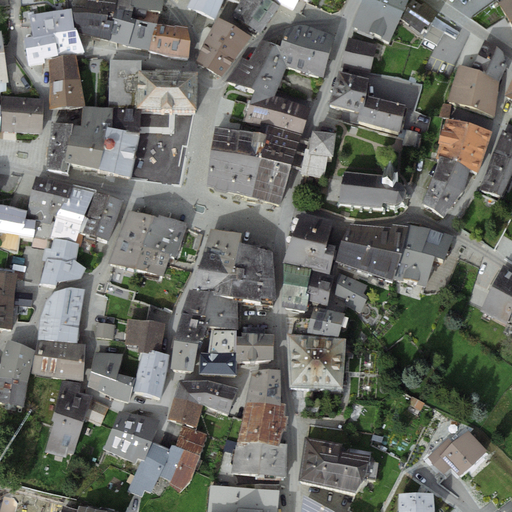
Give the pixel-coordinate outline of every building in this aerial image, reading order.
[(86,0),(86,8),(114,12),(116,0),(86,0)] [(116,0),(114,12),(114,16),(157,23),(163,0),(116,0)] [(216,25),(226,0),(193,0),(188,12),(216,25)] [(261,0),(245,0),(232,19),(246,29),(265,2),(261,0)] [(266,0),(294,15),(300,6),(308,10),(313,0),(266,0)] [(410,0),(368,0),(365,6),(403,27),(413,1),(410,0)] [(511,0),(498,8),(511,32),(511,0)] [(460,34),(413,1),(403,27),(421,41),(423,38),(437,47),(445,34),(456,40),(460,34)] [(265,2),(246,29),(260,39),(279,13),(265,2)] [(365,6),(359,19),(396,39),(403,27),(365,6)] [(73,8),(53,11),(57,33),(53,34),(57,56),(85,51),(77,32),(73,8)] [(114,16),(114,12),(86,8),(73,8),(77,32),(109,40),(114,16)] [(33,37),(53,34),(57,33),(53,11),(29,15),(33,37)] [(150,51),(157,23),(114,16),(109,40),(150,51)] [(390,51),(396,39),(359,19),(353,34),(390,51)] [(188,26),(157,23),(150,51),(171,56),(188,58),(191,40),(188,26)] [(218,25),(204,50),(234,68),(252,46),(218,25)] [(287,74),(306,80),(319,37),(307,32),(298,32),(286,37),(281,53),(287,74)] [(33,37),(25,38),(29,65),(45,63),(45,58),(57,56),(53,34),(33,37)] [(336,43),(319,37),(306,80),(324,85),(336,43)] [(485,40),(473,67),(500,82),(507,65),(503,51),(485,40)] [(349,43),(345,57),(373,64),(377,50),(349,43)] [(262,46),(249,66),(264,74),(283,83),(287,74),(281,53),(262,46)] [(221,84),(234,68),(204,50),(196,68),(221,84)] [(49,60),(50,83),(81,79),(76,55),(49,60)] [(345,57),(342,71),(370,78),(373,64),(345,57)] [(141,72),(141,62),(109,62),(109,109),(113,109),(137,110),(138,72),(141,72)] [(227,85),(251,99),(264,74),(249,66),(242,63),(227,85)] [(449,101),(495,116),(500,82),(473,67),(459,64),(449,101)] [(138,72),(137,110),(141,110),(196,111),(197,74),(141,72),(138,72)] [(257,96),(275,103),(283,83),(264,74),(251,99),(255,101),(257,96)] [(342,121),(360,126),(367,101),(369,86),(340,77),(330,110),(344,114),(342,121)] [(86,106),(81,79),(50,83),(49,110),(86,106)] [(1,104),(0,128),(0,131),(42,134),(44,99),(2,96),(1,104)] [(272,135),(302,142),(310,116),(275,103),(257,96),(255,101),(244,126),(262,132),(272,135)] [(407,113),(367,101),(360,126),(400,138),(407,113)] [(68,164),(98,171),(103,149),(107,129),(112,129),(113,109),(109,109),(83,109),(80,127),(73,126),(66,164),(68,164)] [(113,109),(112,129),(139,134),(141,110),(137,110),(113,109)] [(439,159),(455,164),(470,122),(446,118),(436,158),(439,159)] [(492,131),(470,122),(455,164),(470,170),(479,173),(492,131)] [(45,171),(66,174),(68,164),(66,164),(73,126),(50,124),(45,171)] [(131,179),(139,134),(112,129),(107,129),(103,149),(98,171),(131,179)] [(511,134),(503,130),(494,152),(511,159),(511,134)] [(207,193),(252,205),(272,135),(262,132),(259,143),(216,133),(207,193)] [(302,142),(272,135),(252,205),(281,214),(302,142)] [(333,171),(337,148),(313,144),(310,161),(305,161),(301,182),(325,186),(328,170),(333,171)] [(502,195),(511,172),(511,159),(494,152),(480,189),(502,195)] [(439,159),(432,179),(464,191),(470,170),(455,164),(439,159)] [(28,218),(54,225),(57,213),(60,213),(63,203),(68,204),(73,187),(74,185),(36,177),(28,218)] [(343,177),(338,208),(381,214),(382,210),(395,214),(403,210),(405,201),(400,192),(395,190),(398,185),(387,179),(385,182),(343,177)] [(444,217),(464,191),(432,179),(423,203),(444,217)] [(63,203),(60,213),(86,221),(94,192),(73,187),(68,204),(63,203)] [(123,201),(94,192),(86,221),(83,233),(109,241),(123,201)] [(9,205),(0,204),(0,232),(0,233),(0,247),(17,252),(19,235),(34,237),(36,220),(26,219),(27,210),(9,205)] [(110,263),(136,268),(143,248),(154,216),(129,211),(110,263)] [(83,233),(86,221),(60,213),(57,213),(54,225),(50,238),(53,239),(76,243),(79,232),(83,233)] [(302,213),(292,236),(327,243),(334,220),(302,213)] [(154,216),(143,248),(170,255),(176,256),(187,223),(158,215),(158,217),(154,216)] [(391,227),(350,224),(336,261),(393,281),(394,278),(408,226),(393,224),(391,227)] [(408,226),(394,278),(426,287),(434,256),(445,259),(453,236),(432,228),(409,224),(408,226)] [(230,296),(240,242),(241,233),(211,229),(199,266),(192,289),(230,296)] [(336,246),(327,243),(292,236),(283,262),(312,270),(330,274),(336,246)] [(83,279),(86,268),(76,261),(79,243),(76,243),(53,239),(52,248),(45,248),(43,261),(46,261),(40,284),(56,286),(58,282),(83,279)] [(273,251),(240,242),(230,296),(238,297),(275,299),(273,251)] [(164,275),(170,255),(143,248),(136,268),(164,275)] [(283,262),(284,280),(310,284),(312,270),(283,262)] [(33,293),(17,292),(18,280),(13,280),(15,266),(0,264),(0,327),(13,329),(15,306),(32,308),(33,293)] [(511,270),(503,264),(492,286),(511,296),(511,270)] [(330,274),(312,270),(310,284),(308,300),(328,305),(333,276),(330,274)] [(367,285),(339,273),(335,295),(346,302),(346,305),(360,312),(367,297),(363,293),(367,285)] [(284,280),(283,296),(308,300),(310,284),(284,280)] [(510,316),(511,312),(511,296),(492,286),(480,311),(507,324),(510,316)] [(46,301),(40,318),(80,323),(84,289),(71,287),(55,292),(46,301)] [(230,296),(192,289),(190,289),(182,312),(209,316),(207,326),(238,328),(238,297),(230,296)] [(306,310),(308,300),(283,296),(282,306),(306,310)] [(314,306),(311,319),(308,332),(320,335),(338,337),(344,313),(314,306)] [(182,312),(179,324),(206,329),(207,326),(209,316),(182,312)] [(294,329),(308,332),(311,319),(297,316),(294,329)] [(77,343),(80,323),(40,318),(38,340),(77,343)] [(161,352),(165,323),(128,318),(125,344),(138,346),(138,352),(142,353),(149,354),(150,350),(161,352)] [(96,337),(114,339),(115,325),(97,323),(96,337)] [(204,338),(206,329),(179,324),(174,340),(199,343),(200,338),(204,338)] [(273,359),(274,334),(265,334),(265,328),(243,326),(242,336),(237,337),(236,361),(273,359)] [(237,331),(210,329),(209,354),(201,353),(200,373),(235,375),(236,361),(237,337),(237,331)] [(347,339),(287,334),(290,387),(343,389),(347,339)] [(9,340),(2,358),(32,365),(35,350),(9,340)] [(77,343),(38,340),(32,373),(83,380),(85,344),(77,343)] [(193,371),(199,343),(174,340),(171,368),(193,371)] [(149,354),(142,353),(134,390),(161,397),(170,354),(161,352),(150,350),(149,354)] [(95,352),(92,368),(118,373),(123,354),(95,352)] [(2,358),(0,368),(0,377),(29,383),(32,365),(2,358)] [(134,378),(118,373),(92,368),(89,386),(129,402),(134,378)] [(252,371),(246,402),(265,403),(282,405),(281,370),(252,371)] [(24,407),(29,383),(0,377),(0,402),(6,403),(5,408),(16,410),(17,405),(24,407)] [(91,399),(93,396),(80,392),(81,384),(62,380),(52,420),(55,422),(46,451),(66,457),(67,453),(74,454),(84,420),(101,427),(109,407),(91,399)] [(175,396),(202,405),(209,380),(179,381),(175,396)] [(238,388),(209,380),(202,405),(229,414),(238,388)] [(197,426),(202,405),(175,396),(169,418),(197,426)] [(424,402),(412,397),(409,405),(420,410),(424,402)] [(237,441),(258,443),(265,403),(246,402),(237,441)] [(282,405),(265,403),(258,443),(280,444),(283,430),(286,431),(289,416),(285,415),(286,405),(282,405)] [(104,449),(126,458),(137,435),(130,433),(138,415),(119,410),(104,449)] [(159,420),(138,415),(130,433),(137,435),(126,458),(136,463),(138,458),(142,460),(151,441),(159,420)] [(192,479),(207,434),(182,425),(176,446),(171,445),(170,448),(159,475),(171,481),(169,485),(181,493),(192,479)] [(459,476),(487,450),(468,430),(454,443),(449,438),(428,457),(443,474),(451,467),(459,476)] [(371,454),(341,450),(343,443),(306,436),(297,482),(355,493),(367,478),(375,480),(378,463),(370,461),(371,454)] [(159,475),(170,448),(151,441),(142,460),(128,491),(142,497),(144,490),(151,492),(159,475)] [(233,472),(285,477),(287,445),(280,444),(258,443),(237,441),(233,472)] [(206,511),(278,511),(280,493),(209,486),(206,511)] [(434,511),(434,493),(398,494),(398,511),(434,511)] [(335,511),(304,495),(301,511),(335,511)]
